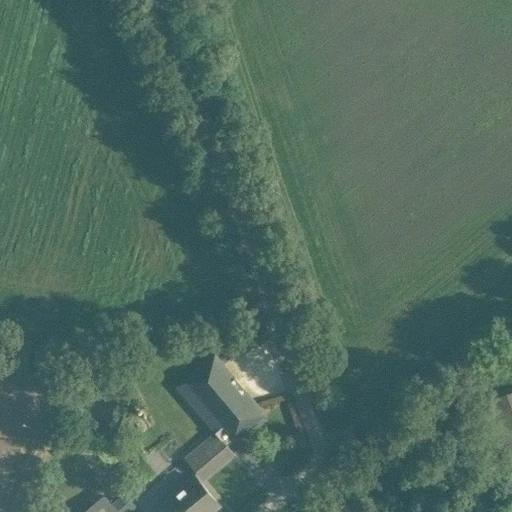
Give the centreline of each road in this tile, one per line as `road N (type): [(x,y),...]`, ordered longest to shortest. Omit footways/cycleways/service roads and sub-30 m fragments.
road 1 (unclassified): [(340,511),(162,0)]
road 2 (track): [(321,457),(511,303)]
